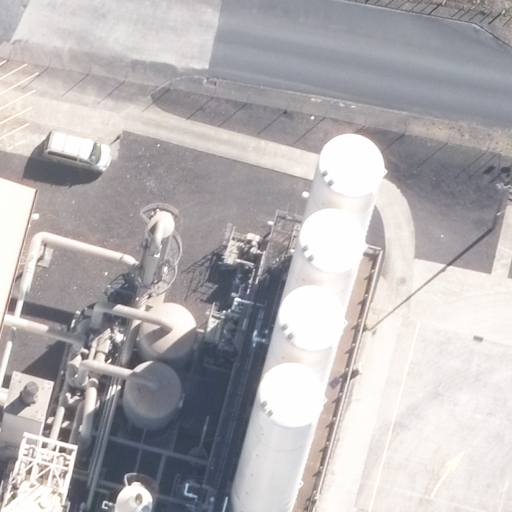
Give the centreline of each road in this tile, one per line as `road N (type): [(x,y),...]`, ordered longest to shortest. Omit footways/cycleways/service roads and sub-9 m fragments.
road 1 (unclassified): [(511,49),(257,0)]
road 2 (track): [(511,392),(429,418),(394,511)]
